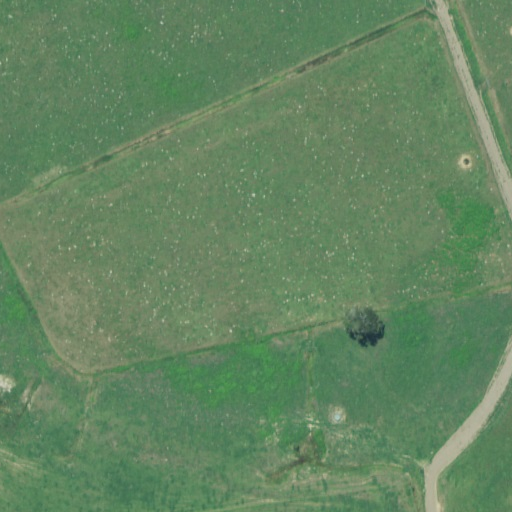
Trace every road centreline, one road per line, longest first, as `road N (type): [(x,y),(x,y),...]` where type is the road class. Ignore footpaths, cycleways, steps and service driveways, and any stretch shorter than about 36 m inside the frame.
road 1 (unclassified): [(434,0),(511,201)]
road 2 (unclassified): [(511,368),(431,489),(436,511)]
